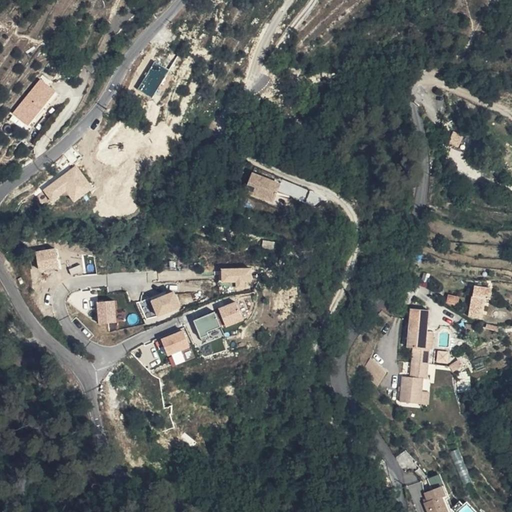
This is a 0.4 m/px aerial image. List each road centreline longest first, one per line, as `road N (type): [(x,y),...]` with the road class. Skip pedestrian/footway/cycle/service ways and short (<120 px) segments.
road 1 (track): [(399,469),(357,456),(305,394),(306,365),(353,274),(352,213),(337,197),(233,150),(220,134),(219,118),(310,0)]
road 2 (residential): [(410,511),(399,469),(342,386),(341,361),(351,334),(396,276),(420,208),(424,160),(413,96),(423,84)]
road 3 (tertiary): [(0,271),(27,317),(79,372),(121,476),(180,511)]
road 4 (tertiary): [(182,0),(133,54),(99,109),(0,193)]
road 5 (track): [(112,356),(82,341),(63,319),(66,290),(154,277)]
road 6 (track): [(83,381),(185,316)]
